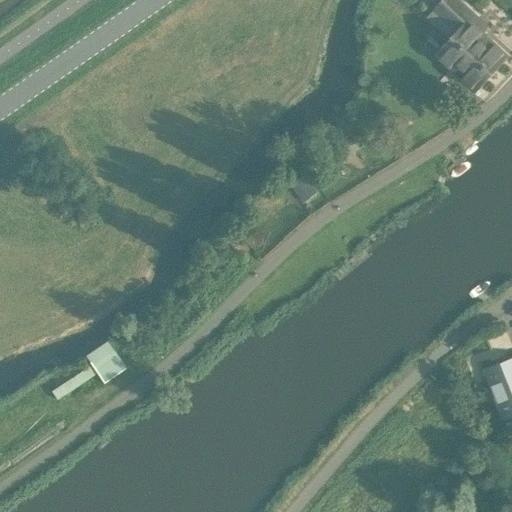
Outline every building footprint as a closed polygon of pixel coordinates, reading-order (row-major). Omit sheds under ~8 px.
[(458,0),(444,0),(435,11),(458,33),(438,54),(476,90),(506,57),(480,33),(487,26),(458,0)] [(359,149),(353,137),(335,146),(342,158),(359,149)] [(305,176),(290,187),(303,203),(317,192),(305,176)] [(126,367),(106,339),(84,354),(90,364),(50,390),(56,398),(96,372),(103,383),(126,367)] [(511,360),(487,370),(506,416),(511,413),(511,411),(511,412),(511,411),(511,360)]
